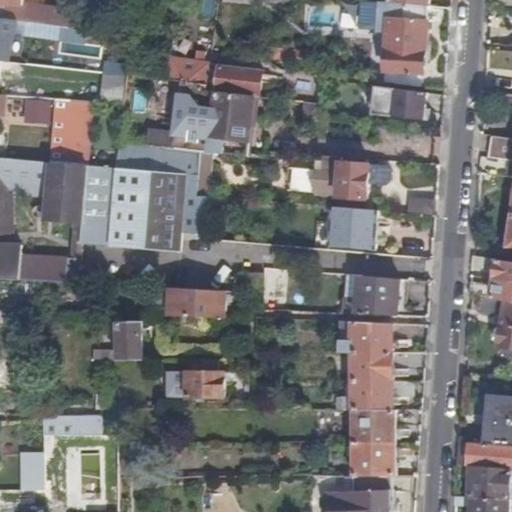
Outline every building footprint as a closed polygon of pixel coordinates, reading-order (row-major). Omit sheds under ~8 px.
[(0,0),(0,18),(9,19),(11,5),(25,7),(25,0),(0,0)] [(430,8),(393,4),(382,3),(379,32),(389,33),(389,44),(394,45),(394,50),(388,50),(387,73),(426,76),(427,52),(428,47),(429,21),(430,8)] [(9,19),(19,21),(62,26),(84,29),(86,15),(51,11),(25,7),(11,5),(9,19)] [(300,7),(299,22),(329,25),(330,10),(300,7)] [(451,23),(452,10),(431,8),(430,8),(429,21),(451,23)] [(0,18),(0,61),(6,63),(8,47),(15,47),(19,21),(9,19),(0,18)] [(84,29),(62,26),(61,40),(86,43),(88,30),(84,29)] [(108,63),(103,103),(127,105),(131,75),(135,36),(124,35),(121,65),(108,63)] [(198,62),(173,58),(170,80),(186,83),(210,86),(209,92),(262,98),(265,72),(212,66),(212,63),(207,63),(208,54),(199,53),(198,62)] [(387,73),(386,84),(425,88),(426,76),(387,73)] [(322,106),(324,82),(300,79),(299,93),(311,94),(310,104),(322,106)] [(321,118),(339,120),(342,84),(324,82),(322,106),(321,118)] [(177,120),(174,150),(204,154),(250,157),(257,106),(261,106),(262,98),(209,92),(210,86),(186,83),(181,121),(177,120)] [(425,122),(429,94),(379,88),(378,94),(385,95),(383,116),(425,122)] [(299,103),(310,104),(311,94),(299,93),(299,103)] [(56,100),(53,164),(91,167),(97,103),(56,100)] [(309,116),(321,118),(322,106),(310,104),(309,116)] [(150,127),(148,141),(171,144),(173,130),(150,127)] [(511,140),(494,138),(492,158),(511,161),(511,140)] [(120,169),(201,176),(203,161),(204,154),(174,150),(123,144),(120,169)] [(338,164),(338,158),(324,157),(324,162),(323,169),(316,168),(314,192),(340,195),(340,198),(370,201),(373,167),(338,164)] [(53,164),(0,159),(0,278),(81,284),(84,242),(125,246),(182,252),(184,232),(207,234),(209,213),(210,198),(200,197),(201,176),(120,169),(91,167),(53,164)] [(200,197),(210,198),(211,198),(214,162),(203,161),(201,176),(200,197)] [(210,198),(209,213),(219,214),(220,198),(211,198),(210,198)] [(411,214),(438,216),(438,202),(413,200),(411,214)] [(381,211),(335,208),(332,247),(378,250),(381,211)] [(407,255),(432,257),(433,245),(408,243),(407,255)] [(511,263),(475,258),(474,272),(498,276),(498,282),(511,284),(511,263)] [(240,292),(242,292),(258,293),(266,294),(266,275),(242,273),(240,292)] [(360,315),(363,277),(350,275),(347,314),(360,315)] [(409,295),(410,280),(363,277),(360,315),(400,316),(401,295),(409,295)] [(511,284),(498,282),(497,288),(474,283),(473,297),(482,299),(511,304),(511,284)] [(240,292),(174,288),(172,317),(227,319),(228,298),(242,298),(242,292),(240,292)] [(400,316),(408,317),(409,295),(401,295),(400,316)] [(511,304),(482,299),(481,314),(506,318),(505,328),(498,332),(497,342),(502,348),(505,349),(505,358),(511,358),(511,304)] [(356,323),(345,322),(345,340),(356,340),(356,323)] [(396,354),(396,324),(356,323),(356,340),(345,340),(343,340),(343,352),(356,353),(396,354)] [(120,348),(120,361),(143,361),(143,324),(120,324),(120,348)] [(104,348),(104,361),(120,361),(120,348),(104,348)] [(395,382),(396,354),(356,353),(356,382),(395,382)] [(220,373),(220,361),(189,361),(189,372),(220,373)] [(227,373),(220,373),(189,372),(168,372),(168,397),(227,398),(227,373)] [(396,399),(395,382),(356,382),(356,410),(396,410),(396,399)] [(414,399),(414,383),(395,382),(396,399),(414,399)] [(511,399),(491,398),(487,445),(511,447),(511,399)] [(354,410),(355,443),(398,444),(399,410),(396,410),(356,410),(354,410)] [(123,431),(124,412),(108,412),(108,431),(123,431)] [(105,419),(46,419),(46,436),(105,435),(105,419)] [(355,443),(356,477),(394,477),(398,477),(398,444),(355,443)] [(474,445),(462,443),(460,467),(471,468),(474,445)] [(511,447),(487,445),(474,445),(471,468),(475,468),(511,471),(511,447)] [(25,454),(25,491),(48,491),(47,455),(25,454)] [(138,475),(138,461),(124,461),(124,475),(138,475)] [(511,471),(475,468),(474,499),(511,500),(511,471)] [(356,477),(356,492),(337,492),(333,496),(333,511),(394,511),(394,477),(356,477)] [(511,511),(511,500),(474,499),(458,498),(458,508),(474,509),(473,511),(511,511)]
